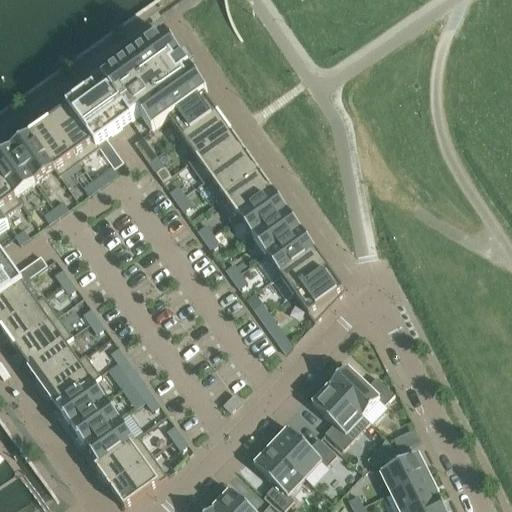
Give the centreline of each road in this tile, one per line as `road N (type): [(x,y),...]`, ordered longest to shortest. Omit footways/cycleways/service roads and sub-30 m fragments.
road 1 (residential): [(367,308),(165,511)]
road 2 (residential): [(367,308),(380,311),(396,335),(484,511)]
